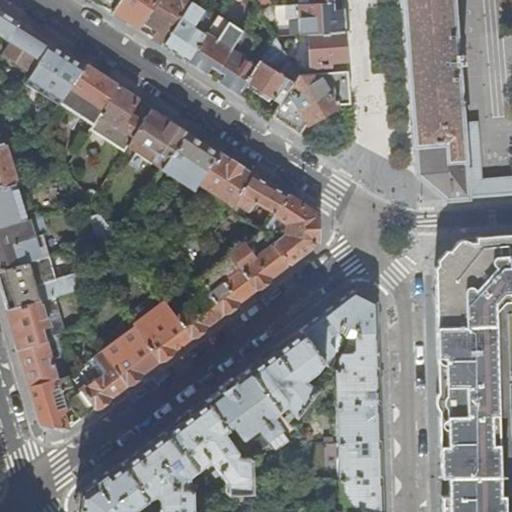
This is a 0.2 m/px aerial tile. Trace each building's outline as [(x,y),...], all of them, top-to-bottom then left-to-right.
[(119,0),(118,3),(131,11),(143,19),(154,0),(119,0)] [(154,0),(143,19),(154,26),(159,29),(153,38),(163,45),(191,1),(191,0),(154,0)] [(252,15),(260,10),(254,0),(253,0),(241,7),(231,23),(232,24),(219,43),(211,37),(218,27),(212,23),(188,61),(195,66),(205,72),(212,60),(220,66),(243,30),(252,15)] [(254,0),(260,10),(267,5),(271,5),(267,0),(254,0)] [(402,0),(408,82),(409,90),(415,173),(446,199),(455,198),(469,197),(511,193),(511,178),(483,181),(468,182),(464,123),(454,0),(402,0)] [(205,10),(191,1),(163,45),(175,52),(188,61),(212,23),(213,21),(202,15),(205,10)] [(330,11),(329,1),(298,3),(285,4),(286,19),(298,18),(299,33),(308,33),(344,31),(344,19),(343,10),(330,11)] [(0,10),(0,34),(6,38),(17,21),(0,10)] [(17,21),(6,38),(11,41),(4,53),(25,67),(31,59),(36,58),(40,60),(51,43),(32,30),(17,21)] [(228,72),(221,82),(229,88),(238,94),(255,66),(243,58),(255,38),(243,30),(220,66),(228,72)] [(346,48),(344,31),(308,33),(311,66),(329,65),(329,61),(347,60),(346,48)] [(255,66),(238,94),(250,101),(258,89),(280,103),(299,74),(275,35),(255,66)] [(51,43),(40,60),(37,64),(25,82),(59,105),(60,103),(85,65),(67,54),(51,43)] [(98,74),(85,65),(60,103),(93,124),(118,86),(98,74)] [(347,70),(299,74),(280,103),(272,115),(299,134),(308,122),(337,103),(350,103),(349,94),(347,70)] [(118,86),(93,124),(90,128),(124,150),(127,145),(143,121),(129,112),(138,99),(131,95),(118,86)] [(151,108),(143,121),(127,145),(153,162),(150,166),(158,172),(161,168),(185,130),(167,118),(151,108)] [(479,122),(464,123),(468,182),(483,181),(479,122)] [(199,183),(219,151),(200,139),(185,130),(161,168),(195,189),(199,183)] [(17,140),(0,144),(0,186),(17,181),(6,147),(11,146),(12,149),(19,147),(17,140)] [(233,160),(219,151),(199,183),(206,187),(197,201),(224,217),(226,213),(229,209),(253,173),(233,160)] [(270,184),(253,173),(229,209),(234,212),(239,204),(249,210),(256,201),(275,213),(286,195),(270,184)] [(0,227),(29,219),(17,181),(0,186),(0,227)] [(286,195),(275,213),(273,215),(263,230),(287,229),(319,228),(319,216),(305,207),(286,195)] [(234,212),(229,209),(226,213),(234,218),(237,214),(234,212)] [(0,269),(40,259),(29,219),(0,227),(0,269)] [(101,240),(117,235),(108,222),(96,225),(101,240)] [(318,241),(319,228),(287,229),(287,235),(274,245),(288,265),(304,252),(318,241)] [(274,245),(263,230),(231,254),(256,288),(272,276),(288,265),(274,245)] [(511,511),(511,494),(501,495),(501,484),(496,309),(508,301),(511,300),(511,233),(509,234),(479,236),(476,237),(476,241),(470,241),(465,239),(461,240),(456,242),(453,246),(452,248),(451,252),(451,255),(454,260),(448,265),(446,263),(435,275),(435,285),(437,336),(438,385),(440,437),(440,462),(441,476),(447,476),(448,484),(448,496),(441,496),(441,511),(511,511)] [(110,256),(117,235),(101,240),(99,241),(101,249),(105,253),(102,265),(107,267),(110,256)] [(129,250),(117,235),(110,256),(123,260),(129,250)] [(240,300),(256,288),(231,254),(199,278),(207,289),(224,312),(240,300)] [(42,258),(40,259),(0,269),(0,285),(7,309),(40,300),(67,292),(64,284),(51,287),(42,258)] [(207,325),(224,312),(207,289),(175,313),(192,336),(207,325)] [(337,302),(329,309),(341,326),(339,331),(344,337),(353,337),(355,332),(377,331),(377,318),(376,301),(353,290),(337,302)] [(133,324),(136,328),(160,360),(175,349),(192,336),(175,313),(165,299),(133,324)] [(45,316),(40,300),(7,309),(12,327),(18,348),(53,338),(47,316),(45,316)] [(329,309),(300,330),(329,368),(344,337),(339,331),(341,326),(329,309)] [(136,328),(104,352),(128,384),(142,373),(160,360),(136,328)] [(289,423),(329,368),(300,330),(277,347),(276,347),(248,369),(279,410),(289,423)] [(353,337),(344,337),(329,368),(335,368),(378,368),(378,352),(377,331),(355,332),(353,337)] [(59,336),(53,338),(18,348),(23,363),(30,386),(69,375),(70,374),(59,336)] [(89,413),(113,395),(128,384),(104,352),(96,357),(97,359),(79,373),(88,385),(82,389),(80,387),(69,395),(70,398),(73,408),(81,419),(89,413)] [(378,368),(335,368),(336,405),(379,404),(379,386),(378,368)] [(227,384),(206,400),(227,428),(228,427),(232,425),(241,437),(257,426),(263,436),(257,440),(263,448),(269,444),(277,454),(291,444),(279,428),(280,427),(271,415),(279,410),(248,369),(227,384)] [(63,390),(72,386),(69,375),(30,386),(37,412),(38,413),(40,422),(65,431),(68,428),(65,410),(73,408),(70,398),(65,399),(63,390)] [(224,430),(227,428),(206,400),(185,415),(164,431),(179,450),(182,448),(198,469),(209,460),(213,462),(218,468),(213,471),(217,476),(221,473),(226,480),(227,490),(251,490),(250,456),(237,453),(237,449),(243,446),(235,436),(231,440),(224,430)] [(379,404),(336,405),(337,440),(381,440),(380,424),(379,404)] [(142,447),(121,463),(137,481),(135,483),(147,499),(155,493),(160,496),(160,511),(193,511),(193,488),(199,487),(199,482),(189,482),(189,475),(198,469),(182,448),(179,450),(164,431),(142,447)] [(381,440),(337,440),(338,476),(382,477),(381,459),(381,440)] [(156,511),(147,499),(135,483),(137,481),(121,463),(101,478),(82,492),(78,511),(156,511)] [(382,477),(338,476),(339,511),(350,511),(382,511),(382,497),(382,477)]
